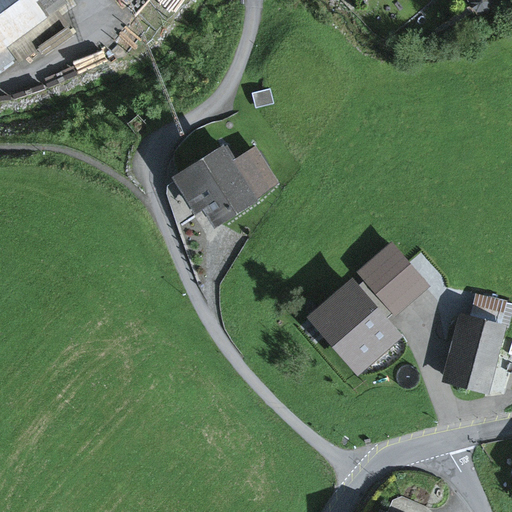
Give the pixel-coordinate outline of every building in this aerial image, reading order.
[(0,0),(0,52),(47,19),(33,0),(0,0)] [(252,94),(256,109),(274,104),(270,90),(252,94)] [(215,227),(281,185),(257,147),(234,162),(224,146),(173,179),(197,215),(204,211),(215,227)] [(385,253),(359,277),(396,318),(422,295),(385,253)] [(396,318),(359,277),(316,315),(356,358),(398,320),(396,318)] [(506,328),(462,316),(444,383),(487,395),(506,328)]
